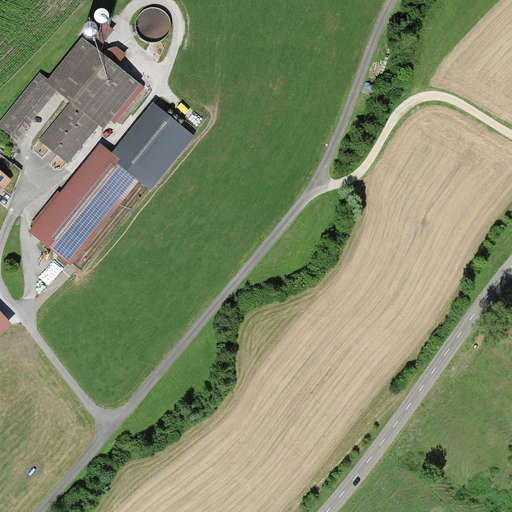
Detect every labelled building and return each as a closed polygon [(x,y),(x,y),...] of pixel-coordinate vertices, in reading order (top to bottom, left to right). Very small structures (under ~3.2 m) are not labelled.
[(99,128),(136,84),(80,41),(45,86),(56,95),(68,103),(99,128)] [(0,123),(0,129),(18,143),(56,95),(45,86),(35,79),(0,123)] [(37,141),(68,166),(99,128),(68,103),(37,141)] [(28,231),(69,266),(140,181),(99,147),(28,231)] [(0,316),(0,333),(9,327),(0,316)]
